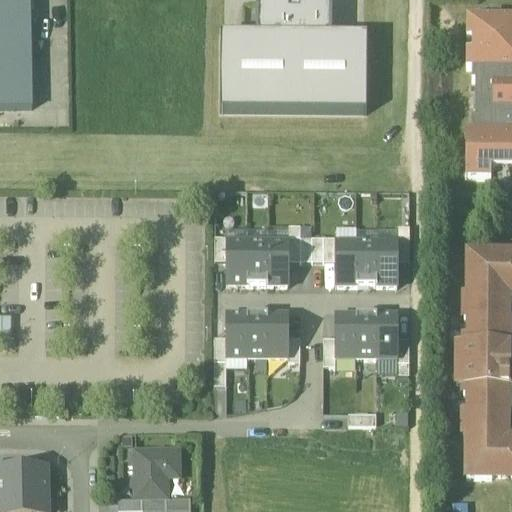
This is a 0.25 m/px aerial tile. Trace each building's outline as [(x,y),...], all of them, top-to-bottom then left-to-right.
[(0,0),(0,112),(34,112),(31,0),(0,0)] [(221,118),(364,119),(365,40),(330,40),(330,12),(258,11),(258,39),(221,39),(221,118)] [(466,75),(472,75),(511,75),(511,23),(466,24),(466,45),(472,45),(472,57),(466,57),(466,75)] [(511,75),(472,75),(471,138),(511,137),(511,75)] [(466,138),(465,185),(491,185),(491,175),(511,175),(511,137),(471,138),(466,138)] [(288,268),(300,268),(300,244),(300,232),(288,232),(288,248),(288,268)] [(300,268),(311,269),(311,244),(300,244),(300,268)] [(324,244),(311,244),(311,269),(324,268),(324,244)] [(335,244),(324,244),(324,268),(335,268),(335,248),(335,244)] [(397,244),(397,248),(397,269),(409,269),(409,244),(397,244)] [(214,267),(226,267),(226,248),(226,245),(215,245),(214,267)] [(226,292),(247,292),(247,248),(226,248),(226,267),(226,292)] [(247,292),(267,292),(267,248),(247,248),(247,292)] [(288,248),(267,248),(267,292),(288,292),(288,268),(288,248)] [(335,292),(356,293),(356,248),(335,248),(335,268),(335,292)] [(356,293),(376,293),(376,248),(356,248),(356,293)] [(397,248),(376,248),(376,293),(397,293),(397,269),(397,248)] [(511,261),(493,261),(493,258),(467,258),(467,275),(472,275),(472,282),(467,282),(467,300),(464,299),(464,325),(468,326),(468,341),(464,341),(464,352),(456,352),(456,367),(467,368),(467,374),(456,374),(456,389),(463,389),(463,401),(467,401),(467,416),(463,416),(463,442),(466,442),(466,460),(471,460),(471,467),(466,467),(466,484),(491,484),(491,481),(511,481),(511,443),(504,443),(504,418),(508,418),(508,393),(511,393),(511,366),(508,366),(509,324),(505,324),(505,299),(511,298),(511,261)] [(0,337),(9,338),(9,321),(0,320),(0,337)] [(227,365),(246,365),(247,321),(227,320),(227,343),(227,365)] [(267,321),(247,321),(246,365),(267,365),(267,321)] [(288,321),(267,321),(267,365),(288,365),(288,345),(288,321)] [(335,365),(356,366),(356,321),(335,321),(335,345),(335,365)] [(356,366),(376,366),(376,321),(356,321),(356,366)] [(398,321),(376,321),(376,366),(398,366),(398,345),(398,321)] [(227,365),(227,343),(214,345),(214,393),(227,393),(227,365)] [(300,345),(288,345),(288,365),(288,369),(300,369),(300,345)] [(335,365),(335,345),(323,345),(323,372),(335,372),(335,365)] [(409,345),(398,345),(398,366),(397,381),(409,381),(409,345)] [(376,432),(376,420),(348,420),(348,433),(376,432)] [(179,457),(135,457),(136,505),(143,505),(167,504),(167,478),(179,478),(179,457)] [(46,511),(46,473),(0,473),(0,511),(46,511)]
